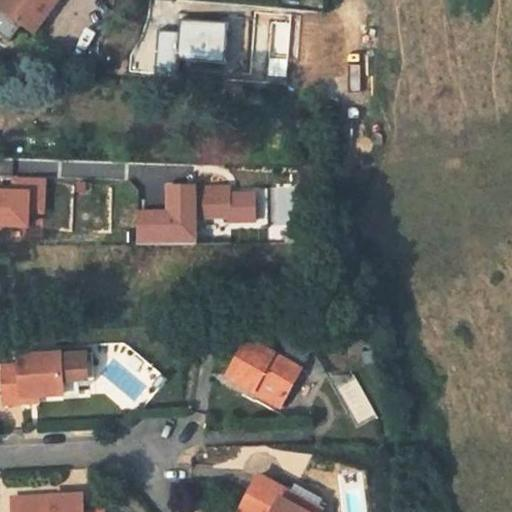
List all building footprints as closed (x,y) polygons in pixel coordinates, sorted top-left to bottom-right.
[(0,0),(0,2),(53,40),(81,0),(0,0)] [(229,21),(183,18),(180,54),(227,58),(229,21)] [(246,336),(222,380),(277,410),(301,366),(246,336)] [(36,357),(0,361),(0,365),(2,405),(41,404),(66,393),(67,381),(93,380),(90,347),(35,349),(36,357)] [(240,511),(241,511),(322,511),(326,504),(264,473),(240,511)] [(85,489),(11,496),(11,511),(107,511),(108,507),(87,506),(85,489)]
